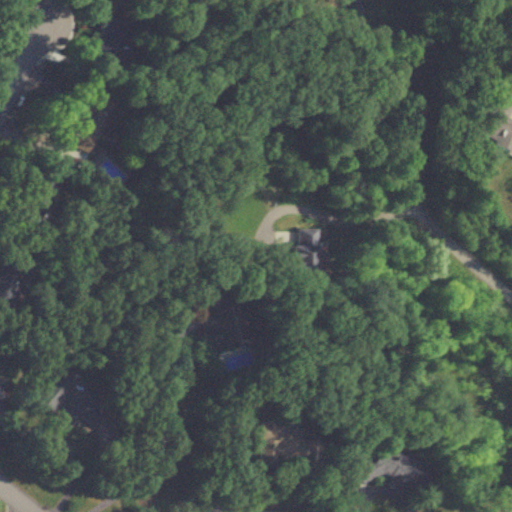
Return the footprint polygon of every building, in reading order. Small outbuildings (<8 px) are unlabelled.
[(124,17),(98,13),(92,56),(84,55),(81,74),(115,79),(124,17)] [(58,142),(86,153),(109,95),(80,84),(71,106),(78,109),(72,125),(66,122),(58,142)] [(511,150),(511,118),(505,116),(509,106),(489,97),(474,134),(511,150)] [(57,176),(35,165),(13,210),(35,221),(57,176)] [(284,244),(285,272),(310,272),(309,227),(291,228),(291,244),(284,244)] [(236,301),(202,309),(210,344),(244,337),(236,301)] [(50,412),(56,403),(91,429),(105,411),(59,377),(39,404),(50,412)] [(265,437),(265,423),(250,422),(250,439),(255,439),(254,463),(316,465),(317,440),(265,437)] [(423,467),(374,446),(369,457),(341,467),(340,470),(345,486),(378,475),(414,490),(423,467)]
